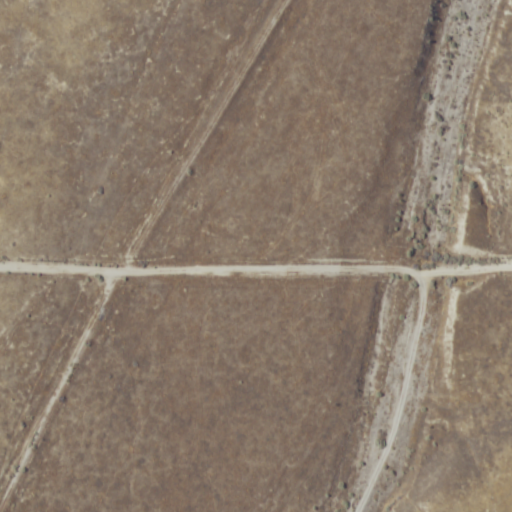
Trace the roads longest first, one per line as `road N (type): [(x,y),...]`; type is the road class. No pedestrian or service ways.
road 1 (track): [(115,271),(511,278)]
road 2 (track): [(0,508),(115,271)]
